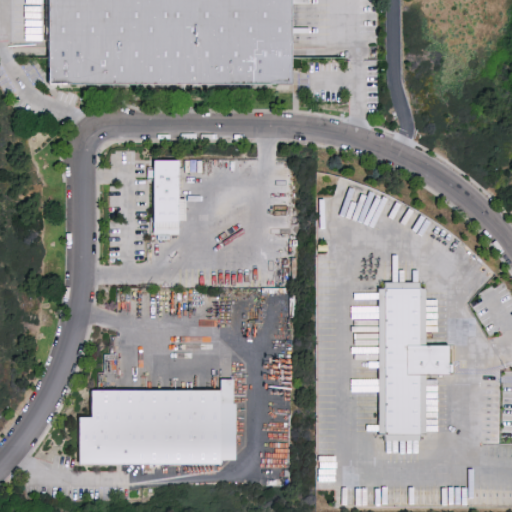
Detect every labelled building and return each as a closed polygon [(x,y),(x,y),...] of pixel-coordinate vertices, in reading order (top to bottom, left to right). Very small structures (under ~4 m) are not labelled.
[(289,0),(289,95),(44,94),(44,0),(289,0)] [(178,232),(150,232),(151,153),(176,152),(176,191),(184,192),(185,218),(177,218),(178,232)] [(423,438),(378,438),(378,280),(424,280),(425,339),(450,340),(449,370),(423,370),(423,438)] [(78,467),(74,411),(89,411),(88,385),(211,384),(211,376),(231,376),(235,458),(220,458),(220,465),(78,467)] [(279,484),(279,463),(262,463),(262,483),(279,484)]
